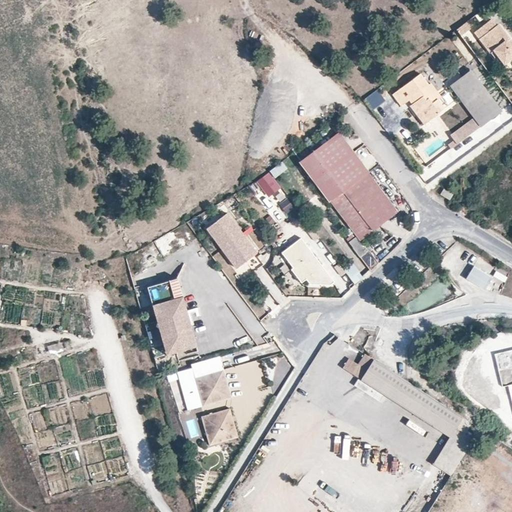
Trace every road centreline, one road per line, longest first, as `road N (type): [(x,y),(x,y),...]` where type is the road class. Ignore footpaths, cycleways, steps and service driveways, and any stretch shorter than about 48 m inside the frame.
road 1 (unclassified): [(334,315),(211,511)]
road 2 (track): [(243,0),(350,109)]
road 3 (residential): [(334,315),(439,217)]
road 4 (residential): [(350,109),(439,217)]
